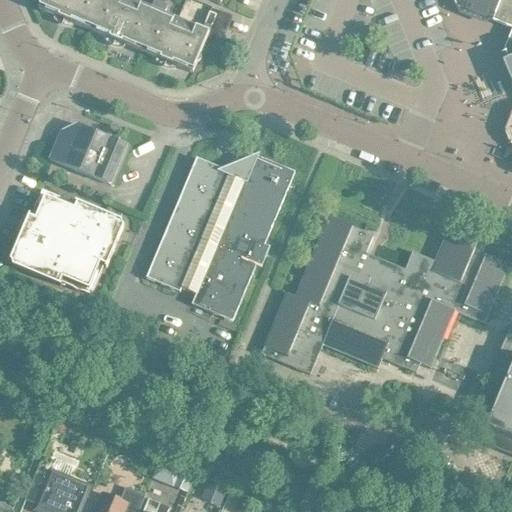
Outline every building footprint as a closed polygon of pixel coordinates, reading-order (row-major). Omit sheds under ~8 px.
[(40,0),(41,0),(37,9),(191,73),(215,15),(208,12),(201,30),(163,15),(167,6),(153,0),(149,9),(127,0),(40,0)] [(493,15),(499,0),(458,0),(458,1),(493,15)] [(511,23),(511,26),(503,49),(507,59),(501,62),(511,88),(511,109),(511,110),(503,130),(509,145),(511,145),(511,0),(499,0),(493,15),(511,23)] [(442,47),(426,53),(433,73),(449,67),(442,47)] [(439,132),(460,132),(459,114),(438,115),(439,132)] [(61,131),(48,160),(112,187),(129,147),(75,125),(61,131)] [(294,173),(253,156),(221,169),(196,159),(179,199),(163,238),(146,279),(179,293),(180,289),(195,295),(191,305),(231,322),(255,266),(259,268),(259,267),(244,260),(252,242),(263,247),(294,173)] [(70,287),(76,292),(83,293),(90,296),(103,266),(105,266),(104,268),(105,268),(123,226),(121,221),(74,201),(74,203),(76,203),(75,205),(41,191),(38,199),(34,204),(33,211),(30,217),(29,217),(29,215),(28,215),(9,261),(11,266),(60,286),(60,285),(59,285),(60,283),(70,287)] [(263,348),(260,355),(309,376),(321,346),(376,369),(377,369),(381,360),(397,366),(396,367),(397,367),(398,367),(415,374),(419,365),(430,370),(430,369),(429,368),(434,358),(441,341),(442,341),(442,340),(441,339),(453,312),(484,325),(484,324),(483,323),(486,317),(487,317),(487,316),(488,316),(487,315),(505,271),(507,267),(508,267),(508,266),(481,254),(486,242),(449,227),(448,228),(449,228),(435,262),(412,253),(413,253),(411,252),(407,263),(404,270),(378,259),(370,256),(365,254),(373,238),(373,237),(372,236),(328,217),(294,297),(285,294),(274,321),(270,330),(262,348),(263,348)] [(511,326),(510,325),(487,380),(503,386),(479,443),(511,456),(511,326)] [(36,470),(24,499),(37,505),(35,509),(41,511),(79,511),(90,485),(50,470),(48,475),(36,470)] [(180,470),(173,487),(187,493),(194,476),(180,470)] [(226,490),(207,482),(200,499),(220,506),(226,490)] [(101,494),(93,511),(137,511),(144,496),(125,488),(119,501),(101,494)] [(258,511),(261,505),(242,497),(235,511),(258,511)] [(165,511),(168,508),(147,499),(142,511),(165,511)] [(0,511),(10,511),(12,508),(0,502),(0,511)]
